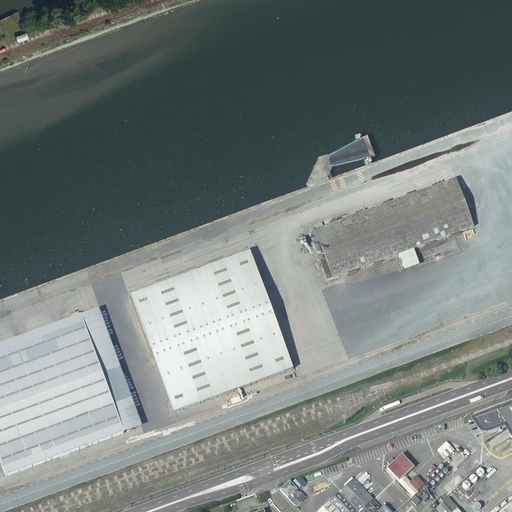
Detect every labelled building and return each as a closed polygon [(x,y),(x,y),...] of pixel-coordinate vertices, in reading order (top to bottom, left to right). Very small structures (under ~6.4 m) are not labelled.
[(27,31),(17,35),(19,41),(30,37),(27,31)] [(322,251),(323,253),(418,219),(431,243),(448,236),(454,226),(471,220),(456,179),(309,233),(317,253),(322,251)] [(414,249),(431,243),(418,219),(323,253),(325,258),(319,260),(327,281),(397,255),(414,249)] [(474,227),(471,220),(454,226),(448,236),(474,227)] [(414,249),(397,255),(402,271),(419,265),(414,249)] [(250,252),(131,296),(159,372),(162,371),(221,349),(278,328),(250,252)] [(0,344),(0,372),(16,366),(54,351),(75,343),(90,337),(81,314),(0,344)] [(162,371),(159,372),(174,413),(293,369),(278,328),(221,349),(162,371)] [(0,430),(108,391),(109,390),(90,337),(75,343),(54,351),(16,366),(0,372),(0,430)] [(0,430),(0,459),(6,474),(124,431),(109,390),(108,391),(0,430)] [(511,404),(474,419),(479,426),(483,429),(486,430),(489,429),(506,423),(511,432),(511,404)] [(453,451),(449,446),(440,455),(444,459),(453,451)] [(413,468),(401,455),(387,469),(412,497),(417,492),(416,492),(409,483),(403,477),(413,468)] [(289,482),(279,490),(295,506),(301,501),(303,503),(305,501),(303,499),(305,497),(300,491),(299,492),(297,490),(305,483),(299,477),(298,477),(291,484),(289,482)] [(416,477),(409,483),(416,492),(424,485),(416,477)] [(368,503),(372,500),(353,480),(318,511),(358,511),(368,503)] [(328,486),(325,481),(312,487),(314,493),(328,486)] [(420,502),(415,497),(411,502),(415,506),(420,502)] [(433,511),(452,511),(457,508),(448,498),(433,511)] [(368,503),(358,511),(388,511),(383,506),(377,511),(368,503)]
